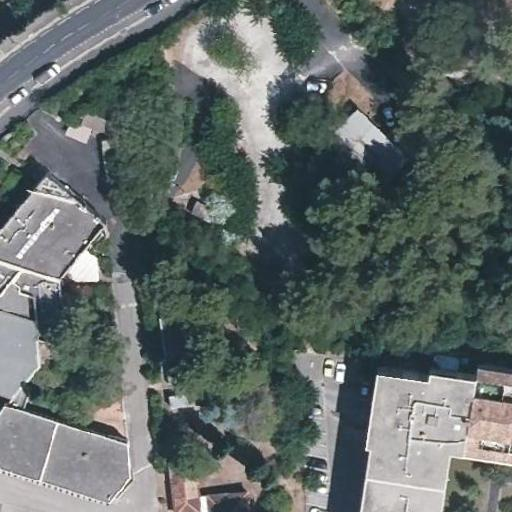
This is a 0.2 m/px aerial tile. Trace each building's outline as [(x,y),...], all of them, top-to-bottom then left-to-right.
[(82,125),(90,128),(119,139),(124,126),(86,111),(82,125)] [(369,196),(406,158),(357,111),(337,131),(321,148),(369,196)] [(86,141),(90,128),(82,125),(71,121),(66,134),(86,141)] [(120,177),(115,139),(102,142),(106,179),(120,177)] [(45,174),(0,228),(0,260),(19,267),(58,280),(83,249),(104,222),(45,174)] [(210,222),(214,211),(197,202),(192,213),(210,222)] [(83,249),(58,280),(68,284),(97,278),(95,259),(83,249)] [(0,290),(9,279),(19,267),(0,260),(0,290)] [(19,267),(9,279),(18,283),(17,291),(32,295),(37,336),(66,345),(58,280),(19,267)] [(9,279),(0,290),(0,394),(10,397),(24,383),(39,362),(37,336),(32,295),(17,291),(18,283),(9,279)] [(193,352),(187,313),(158,318),(163,357),(193,352)] [(476,370),(511,376),(511,364),(478,359),(476,370)] [(456,367),(430,363),(429,371),(455,375),(456,367)] [(382,364),(378,395),(384,396),(387,375),(406,378),(407,368),(382,364)] [(202,416),(195,366),(165,370),(172,420),(202,416)] [(440,511),(450,447),(511,456),(511,376),(476,370),(456,367),(455,375),(429,371),(407,368),(406,378),(387,375),(384,396),(392,397),(389,420),(405,423),(402,442),(371,438),(359,511),(440,511)] [(0,465),(112,500),(130,479),(125,441),(22,409),(29,389),(24,383),(10,397),(0,410),(0,465)] [(384,396),(378,395),(371,438),(402,442),(405,423),(389,420),(392,397),(384,396)] [(487,481),(492,457),(457,452),(456,454),(453,476),(487,481)] [(198,511),(198,496),(194,463),(170,465),(174,511),(198,511)] [(247,511),(245,493),(198,496),(198,511),(205,511),(209,511),(208,511),(247,511)]
